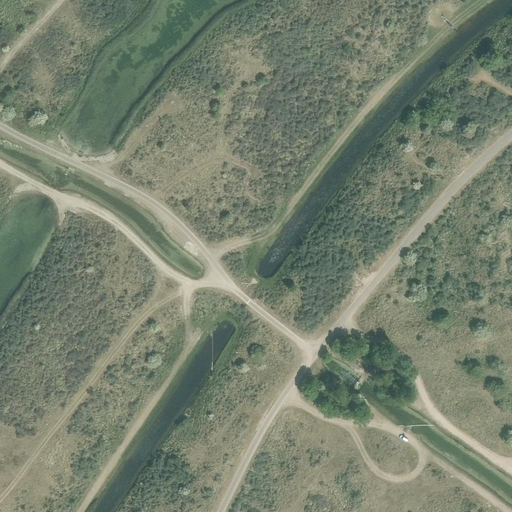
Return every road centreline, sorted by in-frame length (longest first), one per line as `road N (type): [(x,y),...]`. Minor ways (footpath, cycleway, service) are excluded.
road 1 (track): [(511,135),(437,202),(344,315)]
road 2 (track): [(511,470),(441,415),(408,347),(344,315)]
road 3 (track): [(220,511),(344,315)]
